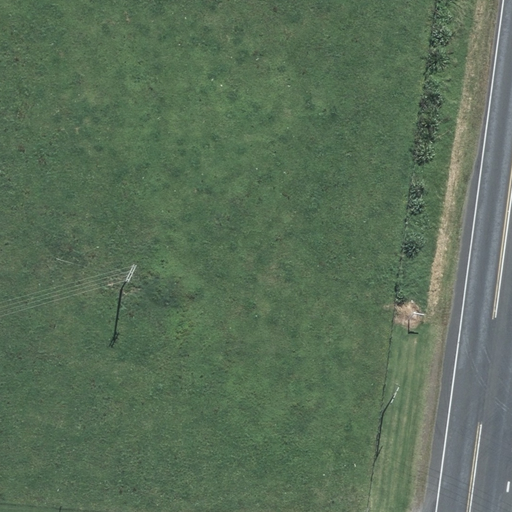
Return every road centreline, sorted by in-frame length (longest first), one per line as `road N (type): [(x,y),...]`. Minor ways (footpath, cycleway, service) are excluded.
road 1 (primary): [(487,365),(511,183)]
road 2 (primary): [(471,511),(487,365)]
